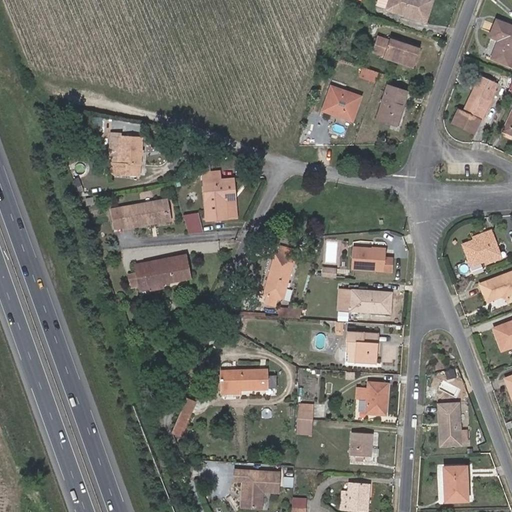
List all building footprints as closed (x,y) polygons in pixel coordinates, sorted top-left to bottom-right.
[(386,9),(389,0),(376,0),(375,5),(386,9)] [(425,21),(431,0),(389,0),(386,9),(425,21)] [(511,26),(496,20),(489,37),(498,40),(491,58),(511,66),(511,26)] [(413,67),(420,47),(389,37),(388,40),(376,36),(371,53),(383,57),(413,67)] [(373,80),(376,72),(362,67),(359,75),(373,80)] [(481,120),(497,84),(480,76),(463,112),(458,110),(451,123),(474,134),(481,120)] [(396,125),(406,92),(387,86),(376,119),(396,125)] [(360,97),(331,87),(323,110),(351,120),(360,97)] [(511,111),(503,131),(511,134),(511,111)] [(118,163),(119,135),(109,134),(108,162),(118,163)] [(141,137),(119,135),(118,163),(102,162),(101,172),(137,175),(137,165),(139,165),(141,137)] [(198,159),(205,149),(200,145),(193,155),(198,159)] [(193,165),(198,159),(193,155),(188,161),(193,165)] [(227,218),(225,194),(234,193),(233,178),(220,180),(219,171),(202,173),(206,220),(227,218)] [(236,218),(234,193),(225,194),(227,218),(236,218)] [(94,204),(92,197),(85,198),(87,205),(94,204)] [(170,220),(166,199),(164,200),(167,218),(151,221),(151,224),(170,220)] [(167,218),(164,200),(121,207),(125,227),(125,228),(151,224),(151,221),(167,218)] [(125,227),(121,207),(111,209),(115,228),(125,227)] [(500,255),(491,230),(484,233),(485,236),(474,240),(462,244),(470,266),(484,261),(485,264),(501,258),(500,255)] [(291,258),(293,250),(279,246),(277,254),(291,258)] [(392,272),(393,258),(385,257),(385,248),(352,247),(351,269),(392,272)] [(282,300),(294,259),(291,258),(277,254),(275,254),(263,295),(282,300)] [(190,278),(185,255),(135,265),(136,272),(139,287),(140,291),(149,289),(149,290),(159,289),(158,284),(163,283),(190,278)] [(511,300),(511,271),(479,284),(486,302),(500,296),(506,299),(507,302),(511,300)] [(139,287),(136,272),(127,274),(130,289),(139,287)] [(289,286),(285,297),(291,299),(294,287),(289,286)] [(389,313),(391,293),(351,290),(351,291),(338,290),(338,309),(350,310),(389,313)] [(299,318),(302,309),(279,308),(278,317),(299,318)] [(511,346),(511,321),(493,328),(500,347),(509,344),(511,347),(511,346)] [(376,363),(378,333),(346,332),(345,352),(355,353),(354,361),(376,363)] [(354,361),(355,353),(345,352),(345,361),(354,361)] [(194,384),(207,357),(203,356),(190,383),(194,384)] [(266,375),(266,370),(221,371),(221,394),(239,394),(239,390),(267,389),(266,388),(266,375)] [(277,388),(276,375),(266,375),(266,388),(277,388)] [(385,415),(387,384),(368,382),(367,389),(357,388),(356,398),(366,399),(366,413),(385,415)] [(189,416),(195,402),(186,398),(180,412),(189,416)] [(461,445),(458,403),(438,405),(440,446),(461,445)] [(313,419),(313,411),(297,410),(296,418),(313,419)] [(181,435),(189,416),(180,412),(171,432),(181,435)] [(311,436),(313,419),(296,418),(295,434),(311,436)] [(370,456),(372,433),(351,432),(350,455),(355,456),(355,461),(363,462),(363,456),(370,456)] [(468,501),(466,466),(443,467),(444,502),(468,501)] [(277,492),(279,472),(234,470),(234,480),(243,481),(242,507),(261,508),(262,491),(277,492)] [(363,511),(366,511),(369,484),(348,482),(348,491),(342,491),(341,510),(363,511)] [(305,508),(306,498),(292,498),(291,507),(305,508)]
